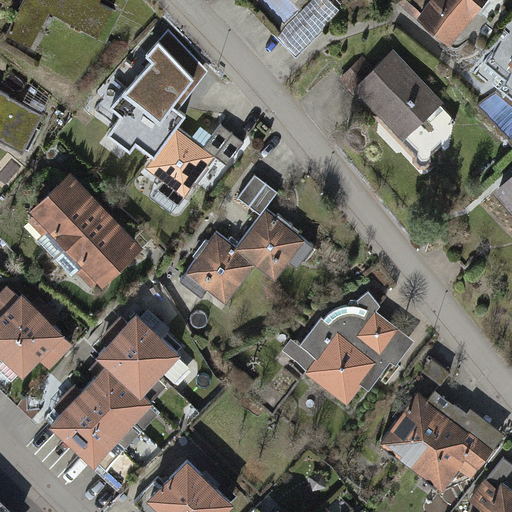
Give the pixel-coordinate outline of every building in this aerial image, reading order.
[(29,0),(12,36),(35,48),(53,12),(98,35),(115,0),(29,0)] [(485,0),(430,0),(416,17),(448,44),(485,0)] [(209,70),(169,29),(146,56),(152,62),(110,110),(123,119),(110,136),(136,155),(142,147),(157,159),(178,131),(188,118),(178,110),(209,70)] [(422,81),(395,52),(374,72),(362,59),(338,81),(353,97),(357,93),(380,119),(422,81)] [(422,81),(380,119),(420,159),(420,166),(431,169),(432,159),(442,148),(447,156),(454,150),(456,119),(442,109),(447,104),(422,81)] [(0,93),(0,134),(33,151),(50,118),(0,93)] [(218,161),(178,131),(157,159),(149,169),(189,199),(218,161)] [(255,171),(238,197),(262,212),(279,186),(255,171)] [(147,249),(73,173),(33,212),(107,288),(147,249)] [(511,176),(497,190),(511,207),(511,176)] [(312,242),(271,211),(240,252),(260,267),(281,283),(312,242)] [(230,305),(260,267),(240,252),(219,235),(183,281),(206,299),(212,291),(230,305)] [(79,343),(27,295),(23,298),(10,287),(0,297),(0,309),(8,317),(0,325),(0,351),(28,377),(41,363),(52,373),(79,343)] [(407,333),(371,309),(356,309),(339,312),(327,322),(304,348),(295,339),(281,356),(350,402),(407,333)] [(185,355),(141,314),(99,358),(109,367),(55,424),(97,464),(156,402),(147,394),(185,355)] [(434,356),(419,374),(433,387),(449,369),(434,356)] [(457,418),(424,393),(386,444),(419,469),(457,418)] [(498,450),(457,418),(419,469),(448,491),(471,461),(483,470),(498,450)] [(511,475),(511,463),(503,458),(470,498),(484,509),(481,511),(511,511),(511,488),(505,483),(511,475)] [(231,511),(240,504),(194,459),(154,499),(166,511),(231,511)] [(0,511),(11,511),(0,501),(0,511)]
